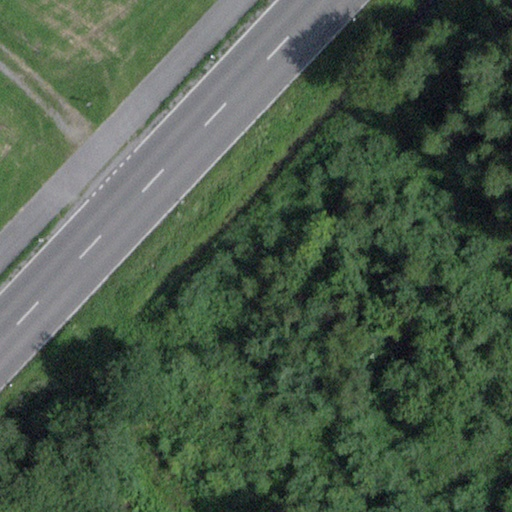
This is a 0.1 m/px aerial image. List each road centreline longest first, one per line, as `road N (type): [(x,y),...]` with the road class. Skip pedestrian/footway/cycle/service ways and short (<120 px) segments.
road 1 (secondary): [(324,0),(0,347)]
road 2 (track): [(151,183),(0,61)]
